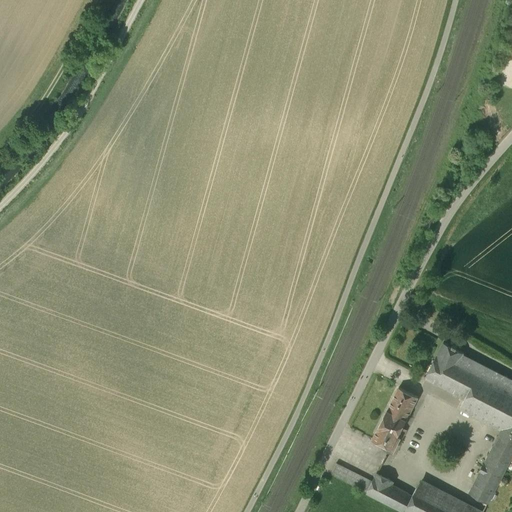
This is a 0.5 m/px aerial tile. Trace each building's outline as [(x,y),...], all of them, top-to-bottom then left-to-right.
[(464,348),(444,338),(427,373),(466,393),(461,403),(503,424),(470,488),(488,497),(511,449),(511,361),(468,340),(464,348)] [(400,383),(389,406),(407,415),(419,393),(400,383)] [(389,406),(387,405),(373,433),(384,439),(383,441),(394,447),(402,432),(400,431),(403,424),(407,415),(389,406)] [(368,488),(373,476),(336,457),(331,469),(368,488)] [(414,489),(392,477),(394,474),(379,466),(373,476),(368,488),(405,507),(414,489)] [(480,511),(419,480),(414,489),(405,507),(414,511),(480,511)]
